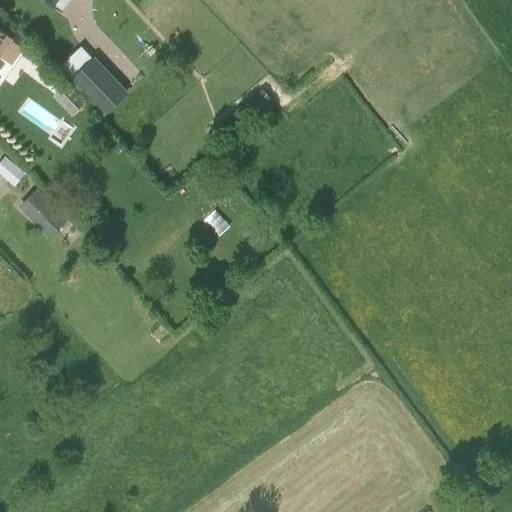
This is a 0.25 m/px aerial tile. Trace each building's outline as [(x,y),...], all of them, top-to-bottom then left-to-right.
[(50,0),(63,8),(68,0),(50,0)] [(0,52),(11,38),(0,29),(0,52)] [(103,57),(129,82),(141,70),(115,45),(103,57)] [(92,57),(71,77),(69,79),(104,115),(128,92),(93,56),(92,57)] [(58,91),(76,111),(86,103),(67,82),(58,91)] [(262,90),(212,132),(223,144),(273,104),(262,90)] [(4,157),(0,162),(0,174),(14,186),(24,174),(4,157)] [(37,191),(22,205),(50,235),(65,221),(37,191)]
